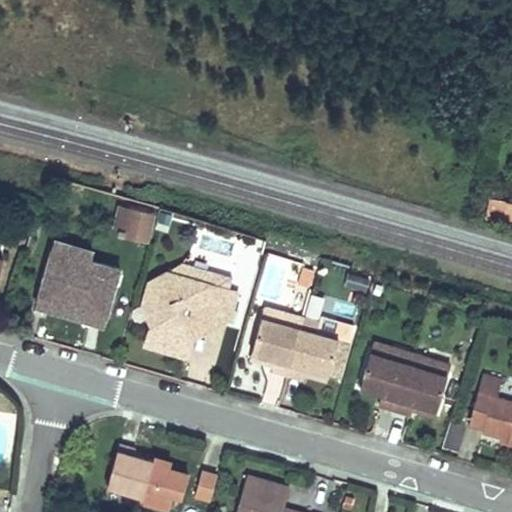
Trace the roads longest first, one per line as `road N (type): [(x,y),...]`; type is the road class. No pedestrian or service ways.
road 1 (residential): [(62,372),(511,504)]
road 2 (residential): [(62,372),(35,511)]
